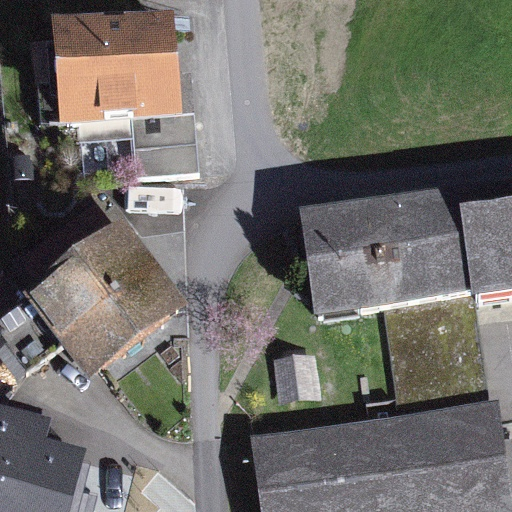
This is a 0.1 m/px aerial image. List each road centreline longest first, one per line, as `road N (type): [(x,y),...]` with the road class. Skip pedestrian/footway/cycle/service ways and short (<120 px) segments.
road 1 (residential): [(214,511),(208,294),(261,199)]
road 2 (residential): [(261,199),(511,171)]
road 3 (unclassified): [(261,199),(240,0)]
